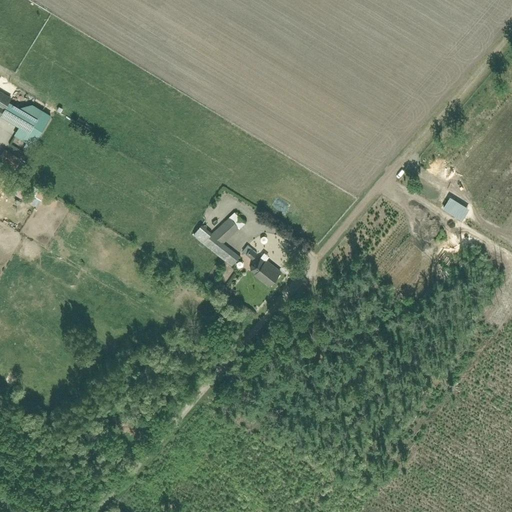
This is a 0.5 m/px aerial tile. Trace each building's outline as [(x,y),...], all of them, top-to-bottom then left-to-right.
[(0,88),(0,113),(19,124),(14,133),(31,143),(49,113),(26,100),(24,102),(0,88)] [(0,159),(18,169),(25,157),(8,147),(0,159)] [(40,198),(30,192),(26,199),(36,205),(40,198)] [(448,195),(443,206),(452,210),(457,199),(448,195)] [(194,235),(232,265),(239,256),(222,243),(245,223),(234,212),(212,233),(202,224),(194,235)] [(243,251),(253,259),(257,253),(248,246),(243,251)] [(255,274),(269,286),(280,271),(266,260),(265,261),(261,257),(255,259),(252,264),(251,270),(255,273),(255,274)]
